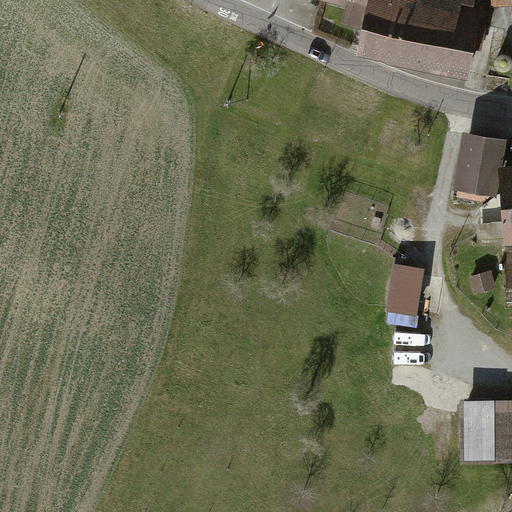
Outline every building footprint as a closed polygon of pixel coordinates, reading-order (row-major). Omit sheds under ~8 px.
[(476,0),(345,0),(351,1),(345,24),(367,29),(363,45),(470,72),(488,3),(476,0)] [(397,124),(386,120),(377,143),(388,147),(397,124)] [(504,166),(509,144),(468,135),(455,195),(496,204),(504,166)] [(426,258),(394,254),(388,299),(420,303),(426,258)] [(492,264),(472,270),(476,284),(496,278),(492,264)] [(511,457),(511,388),(465,389),(465,458),(511,457)]
